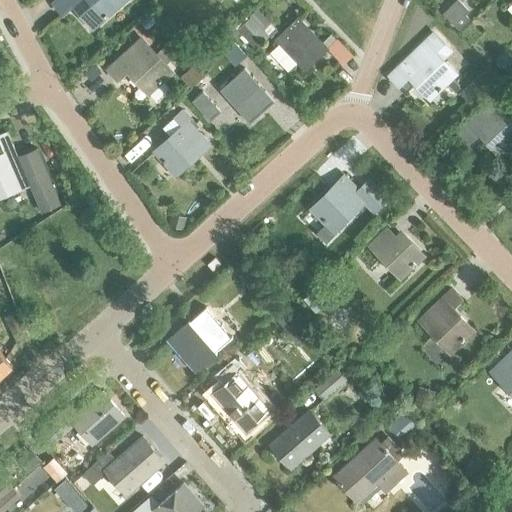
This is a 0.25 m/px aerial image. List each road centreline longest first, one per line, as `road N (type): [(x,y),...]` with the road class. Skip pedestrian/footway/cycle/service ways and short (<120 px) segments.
road 1 (residential): [(247,511),(99,331)]
road 2 (residential): [(511,273),(348,114)]
road 3 (residential): [(174,260),(348,114)]
road 4 (residential): [(174,260),(49,88)]
road 5 (residential): [(0,420),(99,331)]
road 6 (residential): [(348,114),(391,0)]
